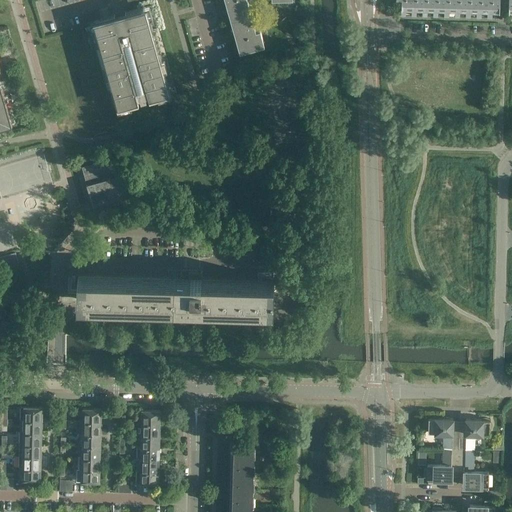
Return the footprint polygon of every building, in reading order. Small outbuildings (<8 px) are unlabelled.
[(225,0),(227,7),(229,6),(231,11),(228,12),(233,28),(235,27),(237,32),(234,33),(238,45),(239,45),(241,52),(265,46),(260,30),(256,31),(247,0),(225,0)] [(412,10),(412,0),(401,0),(401,14),(402,14),(405,15),(405,10),(412,10)] [(423,11),(423,0),(412,0),(412,10),(412,15),(413,15),(416,15),(416,11),(423,11)] [(434,11),(434,0),(423,0),(423,11),(423,15),(424,15),(427,15),(427,11),(434,11)] [(445,11),(445,0),(434,0),(434,11),(434,15),(435,15),(438,15),(438,11),(445,11)] [(456,12),(456,0),(445,0),(445,11),(445,15),(446,15),(446,16),(448,16),(449,11),(455,12),(456,12)] [(467,12),(466,0),(456,0),(456,12),(455,12),(455,16),(456,16),(459,16),(459,12),(466,12),(467,12)] [(477,12),(477,0),(466,0),(467,12),(466,12),(466,16),(467,16),(470,16),(470,12),(477,12)] [(488,12),(488,0),(477,0),(477,12),(477,16),(478,16),(481,16),(481,12),(488,12)] [(499,0),(488,0),(488,12),(488,16),(489,16),(489,17),(492,17),(492,13),(499,13),(499,0)] [(147,98),(176,90),(152,6),(126,13),(126,12),(125,12),(128,19),(122,21),(117,22),(115,15),(114,15),(115,16),(111,17),(101,20),(89,24),(112,108),(141,100),(141,99),(147,98)] [(0,126),(6,125),(12,123),(10,116),(11,116),(0,78),(0,126)] [(123,155),(96,163),(83,166),(82,166),(94,209),(95,209),(94,208),(135,197),(136,197),(124,155),(123,155)] [(78,299),(182,302),(274,305),(274,281),(202,279),(202,271),(201,271),(201,275),(183,275),(183,271),(182,279),(78,276),(78,299)] [(21,407),(20,419),(42,420),(42,419),(42,408),(43,408),(43,407),(24,407),(21,407)] [(102,409),(83,408),(83,421),(101,421),(101,410),(102,410),(102,409)] [(160,410),(142,410),(142,422),(160,423),(160,422),(160,411),(160,410)] [(458,448),(459,423),(453,423),(453,418),(438,418),(437,417),(435,417),(434,416),(433,416),(432,416),(431,417),(430,417),(429,418),(428,418),(428,419),(428,420),(427,420),(427,421),(427,422),(427,423),(427,424),(427,425),(428,426),(428,427),(428,432),(443,432),(442,448),(458,448)] [(466,423),(459,423),(458,448),(474,449),(475,433),(490,433),(490,429),(491,428),(491,427),(491,426),(492,425),(492,423),(491,422),(491,421),(490,420),(490,419),(489,419),(488,419),(487,418),(486,418),(485,418),(484,418),(483,418),(482,418),(481,419),(466,419),(466,423)] [(42,420),(20,419),(20,420),(24,420),(23,431),(42,432),(42,431),(42,420)] [(101,422),(101,421),(83,421),(82,433),(101,433),(101,422)] [(160,423),(142,422),(141,434),(160,435),(160,434),(160,423)] [(42,432),(23,431),(23,443),(42,444),(42,443),(41,443),(42,432)] [(101,434),(101,433),(82,433),(82,445),(101,445),(100,445),(101,434)] [(160,435),(141,434),(141,446),(160,447),(160,446),(159,446),(160,435)] [(229,511),(252,511),(253,505),(254,505),(254,497),(253,497),(254,489),(255,489),(255,480),(254,480),(254,472),(255,472),(256,464),(254,464),(255,456),(256,456),(256,447),(254,447),(255,440),(255,439),(238,439),(238,436),(232,436),(229,511)] [(42,444),(23,443),(19,443),(19,455),(41,456),(41,455),(41,444),(42,444)] [(101,446),(101,445),(82,445),(82,457),(100,457),(100,446),(101,446)] [(160,447),(141,446),(141,458),(159,459),(159,458),(159,447),(160,447)] [(451,474),(458,474),(458,448),(442,448),(442,464),(427,463),(427,468),(425,468),(424,477),(427,477),(427,478),(428,478),(427,480),(436,480),(436,478),(451,478),(451,474)] [(474,471),(474,449),(458,448),(458,474),(464,474),(464,485),(479,485),(479,489),(479,490),(488,490),(489,471),(474,471)] [(41,456),(19,455),(19,460),(18,466),(19,466),(19,467),(41,468),(41,467),(41,456)] [(100,458),(100,457),(82,457),(77,457),(77,463),(78,463),(78,469),(100,469),(100,458)] [(159,459),(141,458),(140,470),(159,471),(159,470),(159,459)] [(41,468),(19,467),(19,480),(41,480),(41,479),(40,479),(41,468)] [(100,470),(100,469),(78,469),(81,469),(81,481),(100,482),(100,481),(99,481),(100,470)] [(159,471),(140,470),(137,470),(137,483),(151,483),(151,485),(157,485),(157,483),(159,483),(159,482),(158,482),(159,471)] [(469,511),(493,511),(494,500),(484,500),(484,501),(485,501),(484,505),(470,505),(469,511)]
